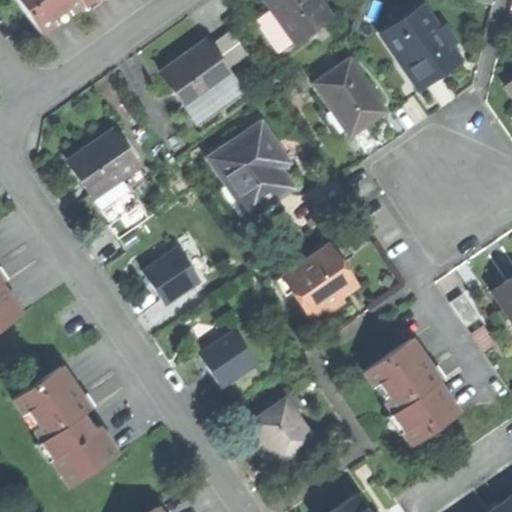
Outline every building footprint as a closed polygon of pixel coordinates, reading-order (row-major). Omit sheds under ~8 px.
[(20,0),(42,30),(56,20),(53,16),(62,10),(70,5),(73,9),(85,1),(87,4),(92,0),(20,0)] [(293,39),(294,41),(329,16),(317,0),(265,0),(276,15),(293,39)] [(406,64),(421,86),(440,73),(458,60),(422,8),(382,36),(402,65),(403,66),(406,64)] [(286,44),(293,39),(276,15),(269,20),(286,44)] [(248,56),(230,30),(208,46),(226,71),(248,56)] [(160,73),(186,110),(188,109),(217,88),(231,77),(226,71),(208,46),(205,41),(182,57),(160,73)] [(314,85),(349,135),(368,122),(383,112),(347,59),(329,71),(331,74),(314,85)] [(415,90),(421,86),(406,64),(403,66),(402,65),(399,67),(415,90)] [(243,94),(231,77),(217,88),(222,94),(192,116),(199,125),(243,94)] [(222,94),(217,88),(188,109),(192,116),(222,94)] [(208,158),(248,217),(291,187),(278,168),(266,151),(275,145),(259,122),(208,158)] [(112,131),(67,162),(79,180),(92,198),(119,179),(137,167),(112,131)] [(282,155),(275,145),(266,151),(278,168),(286,162),(282,155)] [(147,219),(119,179),(92,198),(110,225),(108,226),(117,239),(147,219)] [(309,222),(312,227),(340,207),(337,202),(309,222)] [(328,245),(285,275),(295,290),(292,292),(309,317),(325,306),(328,310),(340,301),(337,298),(356,285),(340,263),(328,245)] [(157,289),(166,303),(200,281),(179,249),(145,271),(157,289)] [(287,296),(292,292),(295,290),(285,275),(276,281),(287,296)] [(0,329),(22,314),(1,284),(4,282),(0,276),(0,329)] [(511,277),(507,281),(491,292),(511,322),(511,277)] [(466,327),(478,319),(462,294),(449,303),(466,327)] [(192,344),(201,356),(235,332),(226,320),(192,344)] [(481,326),(470,334),(482,351),(493,344),(481,326)] [(210,368),(222,386),(256,363),(235,332),(201,356),(210,368)] [(389,414),(411,445),(456,413),(436,383),(439,381),(409,339),(384,356),(363,371),(373,385),(377,383),(388,398),(384,401),(392,413),(389,414)] [(41,443),(71,486),(118,454),(99,428),(95,431),(89,423),(84,415),(91,410),(61,367),(15,399),(26,415),(30,412),(40,427),(36,430),(44,441),(41,443)] [(277,396),(281,402),(286,399),(297,414),(305,408),(290,387),(277,396)] [(257,410),(261,416),(281,402),(277,396),(257,410)] [(228,407),(239,423),(250,415),(239,399),(228,407)] [(265,445),(280,465),(315,440),(297,414),(286,399),(281,402),(261,416),(251,424),(265,445)] [(370,511),(359,494),(331,511),(370,511)] [(511,511),(511,494),(486,511),(511,511)]
